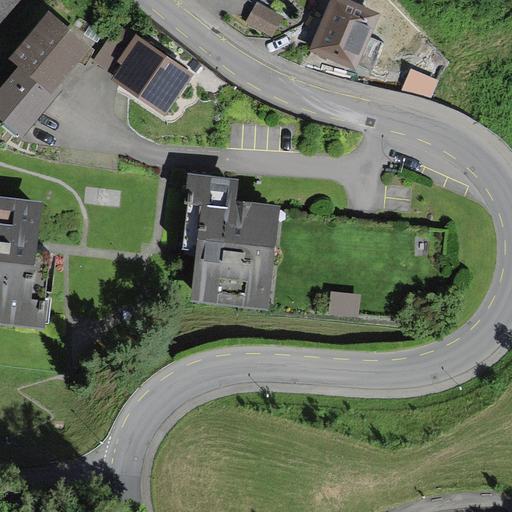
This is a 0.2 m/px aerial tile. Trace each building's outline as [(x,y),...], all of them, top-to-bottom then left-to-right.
[(0,0),(0,28),(24,0),(0,0)] [(272,37),(283,15),(256,0),(244,22),(272,37)] [(361,67),(385,11),(360,0),(334,0),(314,47),(361,67)] [(76,80),(72,77),(105,38),(62,2),(22,50),(30,57),(0,92),(0,98),(35,128),(76,80)] [(148,32),(139,44),(122,33),(105,57),(121,69),(128,59),(133,62),(123,77),(176,115),(206,73),(148,32)] [(433,98),(441,77),(414,66),(404,89),(433,98)] [(249,172),(198,166),(189,243),(205,245),(200,295),(279,304),(291,200),(246,194),(249,172)] [(52,195),(0,189),(0,298),(6,300),(4,317),(53,323),(56,297),(62,242),(47,240),(52,195)] [(360,294),(331,291),(329,311),(357,314),(360,294)]
